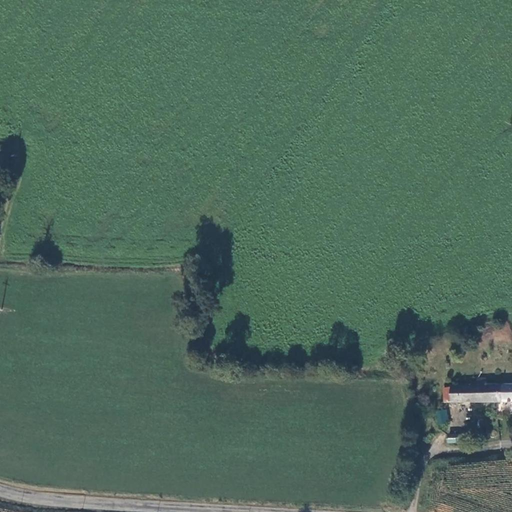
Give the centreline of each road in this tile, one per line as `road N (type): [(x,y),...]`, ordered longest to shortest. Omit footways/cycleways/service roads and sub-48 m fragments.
road 1 (tertiary): [(262,511),(56,500),(0,487)]
road 2 (unclassified): [(409,511),(429,451),(511,445)]
